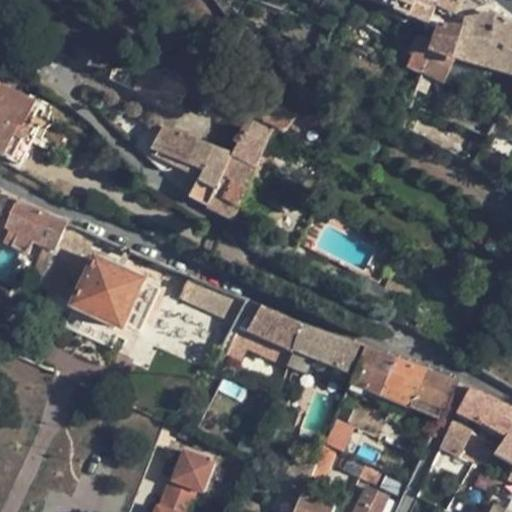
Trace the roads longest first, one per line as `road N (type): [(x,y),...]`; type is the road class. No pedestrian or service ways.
road 1 (residential): [(471,377),(0,180)]
road 2 (residential): [(471,377),(402,511)]
